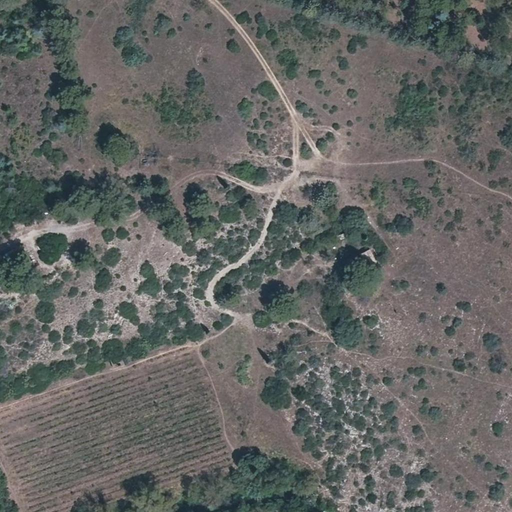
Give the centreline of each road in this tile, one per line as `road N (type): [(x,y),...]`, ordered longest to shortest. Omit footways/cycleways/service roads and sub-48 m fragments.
road 1 (track): [(511,322),(480,289),(424,290),(319,157),(248,42),(205,0)]
road 2 (track): [(0,251),(41,231),(148,207),(184,175),(211,169),(258,189),(286,182)]
road 3 (track): [(248,330),(211,301),(209,288),(245,260),(296,168),(319,157)]
